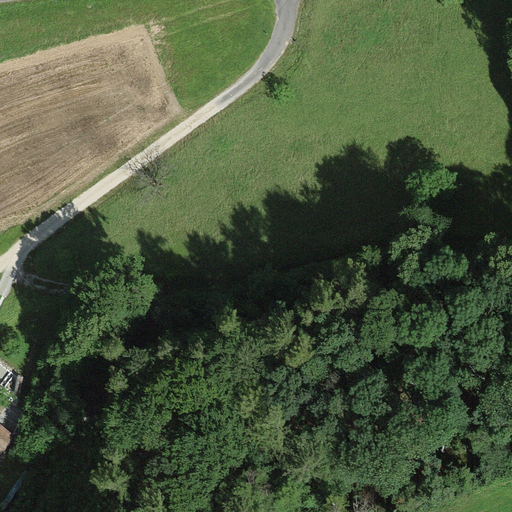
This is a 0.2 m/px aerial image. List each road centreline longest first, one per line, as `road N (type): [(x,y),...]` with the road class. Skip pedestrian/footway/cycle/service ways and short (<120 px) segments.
road 1 (track): [(15,265),(47,285),(76,290),(205,292),(372,254),(511,248)]
road 2 (track): [(21,244),(262,68),(284,0)]
